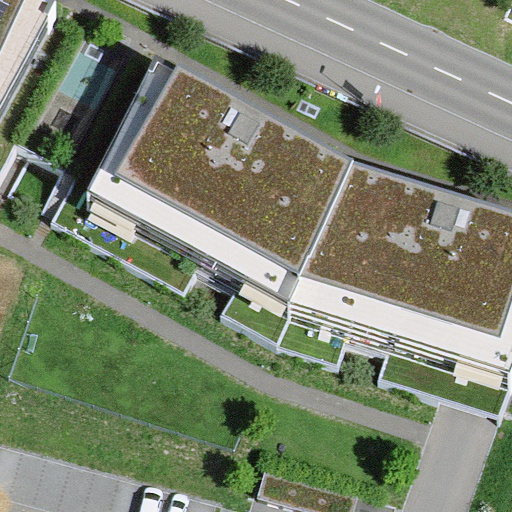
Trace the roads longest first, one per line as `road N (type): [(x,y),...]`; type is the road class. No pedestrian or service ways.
road 1 (residential): [(0,235),(324,405),(457,443),(437,511)]
road 2 (secondary): [(283,0),(511,104)]
